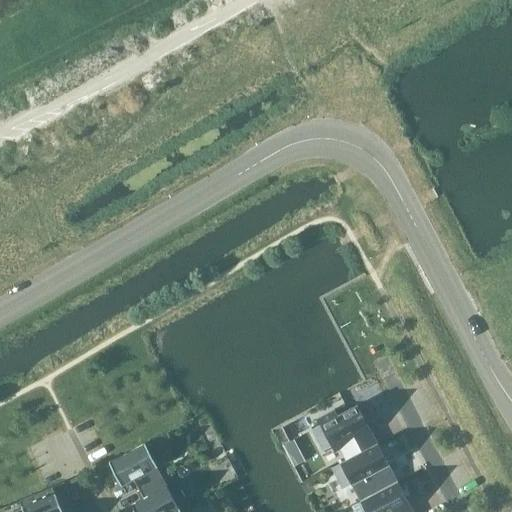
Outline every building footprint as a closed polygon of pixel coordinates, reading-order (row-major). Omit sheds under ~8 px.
[(343,448),(349,460),(350,461),(376,447),(375,446),(366,429),(368,427),(366,423),(366,422),(361,411),(360,412),(357,407),(337,417),(334,411),(319,419),(322,426),(313,430),(324,451),(333,446),(336,452),(343,448)] [(135,480),(140,490),(163,477),(158,468),(167,463),(155,439),(110,463),(122,487),(135,480)] [(295,440),(284,445),(288,453),(298,447),(295,440)] [(396,485),(395,485),(386,467),(388,466),(386,461),(386,460),(381,450),(380,450),(377,445),(375,446),(376,447),(350,461),(349,460),(333,469),(344,489),(353,484),(356,490),(366,485),(372,497),(396,485)] [(135,511),(174,511),(189,504),(177,482),(168,487),(163,477),(140,490),(144,499),(132,505),(135,511)] [(395,485),(396,485),(372,497),(353,507),(355,511),(409,511),(406,505),(408,504),(406,499),(401,488),(400,488),(397,483),(395,485)] [(63,511),(53,488),(20,502),(23,508),(13,511),(63,511)]
